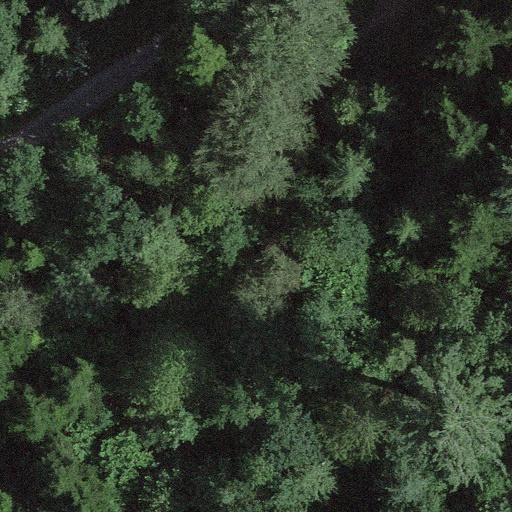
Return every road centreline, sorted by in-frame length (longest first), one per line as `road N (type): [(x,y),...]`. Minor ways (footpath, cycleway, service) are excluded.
road 1 (track): [(193,511),(273,218),(328,98),(401,0)]
road 2 (unclassified): [(0,153),(216,0)]
